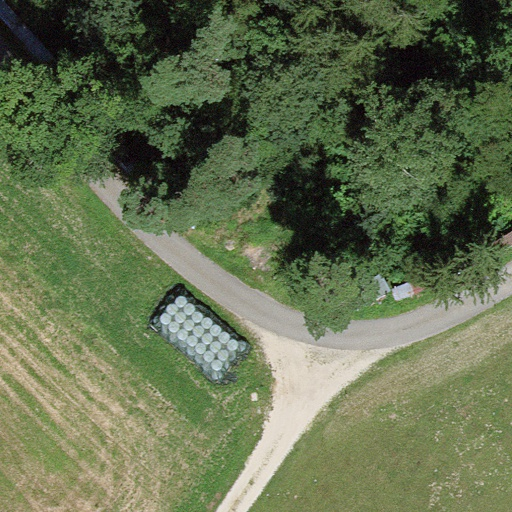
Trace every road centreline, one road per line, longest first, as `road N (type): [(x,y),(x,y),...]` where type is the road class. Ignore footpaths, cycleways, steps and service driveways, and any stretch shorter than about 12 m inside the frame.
road 1 (track): [(511,261),(309,375),(0,62)]
road 2 (track): [(309,375),(218,511)]
